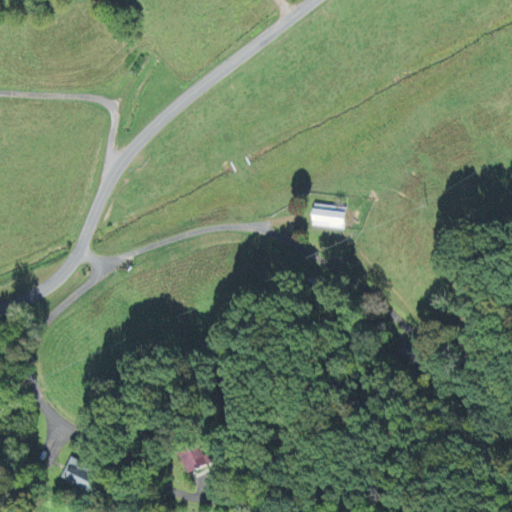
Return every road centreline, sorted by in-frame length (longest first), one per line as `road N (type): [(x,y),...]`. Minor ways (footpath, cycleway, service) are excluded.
road 1 (residential): [(79,251),(101,263),(188,231),(249,229),(352,283),(395,321),(511,393),(242,504),(205,500),(141,473),(51,415),(31,365),(47,319),(101,263)]
road 2 (residential): [(0,307),(26,303),(76,260),(107,178),(146,135),(317,0)]
